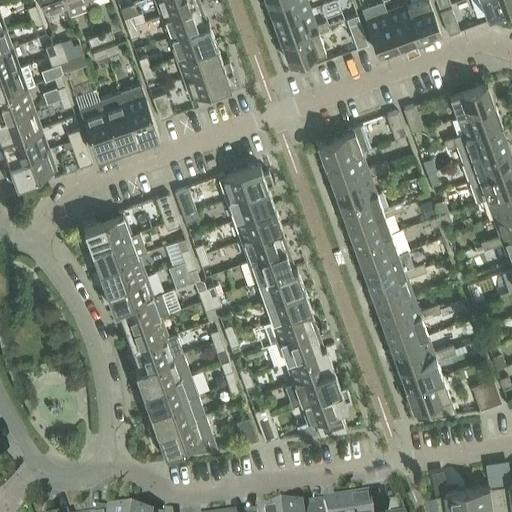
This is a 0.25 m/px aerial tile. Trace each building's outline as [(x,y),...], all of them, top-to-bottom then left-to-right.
[(66,4),(64,0),(41,0),(45,12),(66,4)] [(64,0),(66,4),(69,13),(90,6),(87,0),(64,0)] [(198,1),(197,0),(158,0),(163,14),(198,1)] [(311,7),(308,0),(267,0),(275,20),(311,7)] [(400,45),(383,0),(380,0),(362,7),(379,53),(400,45)] [(420,38),(407,2),(411,0),(401,0),(403,3),(387,9),(383,0),(400,45),(420,38)] [(441,30),(430,0),(411,0),(407,2),(420,38),(441,30)] [(511,0),(481,0),(487,14),(511,4),(511,0)] [(205,21),(198,1),(163,14),(170,34),(209,20),(209,19),(205,21)] [(39,13),(36,3),(27,6),(31,16),(39,13)] [(460,29),(452,6),(440,10),(449,33),(460,29)] [(282,41),(328,24),(326,20),(317,23),(311,7),(275,20),(282,41)] [(43,23),(39,13),(31,16),(35,26),(43,23)] [(369,43),(358,13),(347,17),(358,47),(369,43)] [(136,24),(132,14),(124,17),(128,27),(136,24)] [(216,40),(212,28),(209,20),(170,34),(177,54),(216,40)] [(140,34),(136,24),(128,27),(131,37),(140,34)] [(326,49),(320,32),(329,28),(328,24),(282,41),(290,62),(326,49)] [(0,49),(11,46),(4,26),(0,26),(0,49)] [(114,37),(112,28),(100,33),(103,41),(114,37)] [(103,41),(100,33),(88,37),(91,45),(103,41)] [(65,49),(61,39),(53,42),(57,52),(65,49)] [(224,61),(223,60),(216,40),(177,54),(185,75),(224,61)] [(57,52),(53,42),(45,45),(49,55),(57,52)] [(119,51),(116,42),(105,46),(108,55),(119,51)] [(0,72),(19,66),(11,46),(0,49),(0,72)] [(108,55),(105,46),(93,51),(96,59),(108,55)] [(69,59),(65,49),(57,52),(60,62),(69,59)] [(60,62),(57,52),(49,55),(52,65),(60,62)] [(151,64),(147,54),(139,57),(142,67),(151,64)] [(231,82),(228,74),(234,72),(229,58),(223,60),(224,61),(185,75),(193,96),(231,82)] [(19,66),(0,72),(0,95),(26,87),(35,83),(28,63),(19,66)] [(154,74),(151,64),(142,67),(146,77),(154,74)] [(495,102),(488,81),(450,95),(457,116),(495,102)] [(159,131),(142,83),(121,91),(138,139),(159,131)] [(69,94),(65,84),(57,87),(60,97),(69,94)] [(0,118),(33,107),(26,87),(0,95),(0,118)] [(138,139),(121,91),(100,98),(118,146),(138,139)] [(174,113),(166,91),(152,95),(161,118),(174,113)] [(72,104),(69,94),(60,97),(64,107),(72,104)] [(118,146),(100,98),(79,105),(95,150),(96,153),(118,146)] [(503,123),(495,102),(457,116),(463,132),(465,136),(501,123),(501,124),(503,123)] [(424,126),(415,103),(404,107),(412,131),(424,126)] [(41,127),(33,107),(0,118),(0,136),(2,141),(41,127)] [(407,133),(398,109),(387,113),(395,137),(407,133)] [(372,147),(363,122),(352,126),(353,129),(317,142),(324,163),(372,147)] [(508,143),(501,124),(501,123),(465,136),(463,132),(454,135),(457,144),(463,160),(508,143)] [(48,148),(41,127),(2,141),(9,160),(9,162),(48,148)] [(83,135),(81,127),(67,132),(70,139),(83,135)] [(93,161),(83,135),(70,139),(80,166),(93,161)] [(457,144),(454,135),(444,139),(447,147),(457,144)] [(511,164),(511,153),(508,143),(463,160),(470,180),(511,164)] [(369,170),(368,166),(362,150),(372,147),(324,163),(325,164),(326,163),(333,183),(369,170)] [(55,168),(48,148),(9,162),(9,160),(3,162),(8,176),(14,174),(17,182),(55,168)] [(432,157),(423,160),(427,172),(433,170),(436,169),(432,157)] [(390,168),(387,159),(377,163),(380,171),(390,168)] [(274,183),(269,169),(263,171),(260,162),(222,176),(229,198),(268,184),(268,185),(274,183)] [(377,191),(371,175),(380,171),(377,163),(368,166),(369,170),(333,183),(341,204),(377,191)] [(511,187),(511,164),(470,180),(477,200),(487,197),(511,187)] [(438,182),(433,170),(427,172),(432,184),(438,182)] [(275,204),(268,185),(268,184),(229,198),(236,218),(275,204)] [(197,209),(188,185),(175,190),(184,214),(197,209)] [(511,210),(511,187),(487,197),(494,217),(511,210)] [(384,211),(383,207),(377,191),(341,204),(348,224),(384,211)] [(178,216),(169,192),(156,196),(165,221),(178,216)] [(435,202),(439,214),(449,211),(445,198),(435,202)] [(405,208),(402,200),(392,203),(395,212),(405,208)] [(391,231),(386,215),(395,212),(392,203),(383,207),(384,211),(348,224),(355,244),(391,231)] [(283,224),(280,216),(275,204),(236,218),(244,238),(283,224)] [(200,217),(197,209),(184,214),(186,221),(200,217)] [(501,238),(511,233),(511,210),(494,217),(500,233),(501,238)] [(452,219),(449,211),(439,214),(442,222),(452,219)] [(130,233),(123,212),(84,226),(87,234),(81,236),(86,249),(130,233)] [(442,222),(439,214),(429,218),(432,226),(442,222)] [(181,223),(178,216),(165,221),(167,228),(181,223)] [(286,246),(280,227),(283,225),(283,224),(244,238),(251,258),(242,262),(286,246)] [(147,250),(140,230),(130,233),(86,249),(90,262),(96,260),(99,268),(138,254),(147,250)] [(399,252),(391,231),(355,244),(363,265),(399,252)] [(511,257),(511,233),(501,238),(500,233),(491,237),(494,245),(503,242),(509,259),(511,257)] [(494,245),(491,237),(481,240),(484,249),(494,245)] [(207,252),(203,242),(195,245),(198,255),(207,252)] [(293,265),(286,246),(242,262),(249,282),(258,279),(297,265),(297,264),(293,265)] [(193,257),(189,247),(181,250),(184,260),(193,257)] [(408,248),(399,252),(363,265),(370,285),(406,272),(404,268),(414,265),(408,248)] [(210,262),(207,252),(198,255),(202,265),(210,262)] [(145,274),(138,254),(99,268),(106,288),(145,274)] [(196,267),(193,257),(184,260),(188,270),(196,267)] [(427,270),(424,261),(414,265),(417,273),(427,270)] [(304,285),(300,273),(297,265),(258,279),(266,299),(304,285)] [(413,292),(408,277),(417,273),(414,265),(404,268),(406,272),(370,285),(377,305),(413,292)] [(511,266),(502,270),(509,289),(511,288),(511,266)] [(152,294),(145,274),(106,288),(114,308),(152,294)] [(218,293),(215,283),(207,286),(210,296),(218,293)] [(312,306),(309,298),(304,285),(266,299),(273,319),(312,306)] [(210,296),(207,286),(198,289),(202,299),(210,296)] [(511,288),(509,289),(500,293),(503,301),(511,297),(511,288)] [(124,327),(160,314),(169,311),(162,291),(152,294),(114,308),(114,309),(117,308),(124,327)] [(421,313),(419,309),(413,292),(377,305),(385,326),(421,313)] [(222,303),(218,293),(210,296),(214,306),(222,303)] [(214,306),(210,296),(202,299),(206,309),(214,306)] [(441,310),(438,302),(429,306),(432,314),(441,310)] [(316,327),(309,308),(312,307),(312,306),(273,319),(264,323),(271,343),(316,327)] [(428,333),(422,317),(432,314),(429,306),(419,309),(421,313),(385,326),(392,346),(428,333)] [(167,335),(160,314),(124,327),(131,347),(167,335)] [(236,333),(232,323),(224,326),(228,336),(236,333)] [(323,346),(316,327),(271,343),(278,364),(288,360),(326,346),(326,345),(323,346)] [(222,338),(218,328),(210,331),(214,341),(222,338)] [(184,352),(176,331),(167,335),(131,347),(138,366),(135,368),(135,369),(184,352)] [(240,343),(236,333),(228,336),(231,346),(240,343)] [(434,350),(428,333),(392,346),(399,366),(435,353),(434,350)] [(226,348),(222,338),(214,341),(217,351),(226,348)] [(456,351),(453,343),(443,346),(446,355),(456,351)] [(334,366),(329,354),(326,346),(288,360),(295,380),(334,366)] [(443,373),(437,358),(446,355),(443,346),(434,350),(435,353),(399,366),(406,386),(405,387),(443,373)] [(143,389),(191,372),(184,352),(135,369),(143,389)] [(251,373),(247,363),(239,367),(242,376),(251,373)] [(346,383),(341,386),(334,366),(295,380),(286,384),(293,404),(302,401),(347,385),(346,383)] [(237,378),(233,369),(225,372),(228,381),(237,378)] [(198,392),(191,372),(143,389),(150,410),(198,392)] [(254,384),(251,373),(242,376),(246,387),(254,384)] [(456,411),(443,373),(405,387),(413,409),(414,408),(417,417),(456,411)] [(511,384),(508,374),(500,377),(504,387),(511,384)] [(502,400),(493,377),(483,381),(492,404),(502,400)] [(241,390),(237,378),(228,381),(233,393),(241,390)] [(492,404),(483,381),(472,385),(481,408),(492,404)] [(348,428),(341,410),(349,408),(346,399),(351,397),(347,385),(302,401),(310,422),(315,420),(319,432),(348,428)] [(205,413),(198,392),(150,410),(153,417),(147,419),(152,432),(205,413)] [(257,417),(270,412),(267,405),(254,410),(257,417)] [(278,435),(270,412),(257,417),(265,440),(278,435)] [(218,447),(205,413),(152,432),(156,445),(162,443),(165,451),(167,454),(218,447)] [(245,443),(258,438),(250,415),(237,420),(245,443)] [(511,511),(511,480),(511,481),(511,483),(502,484),(506,511),(511,511)] [(506,511),(502,484),(492,486),(492,483),(470,487),(473,511),(506,511)] [(473,511),(470,487),(447,490),(448,493),(437,494),(439,511),(473,511)] [(379,511),(378,498),(358,501),(357,499),(344,501),(345,511),(379,511)] [(345,511),(344,501),(330,503),(330,505),(311,508),(311,511),(345,511)]
